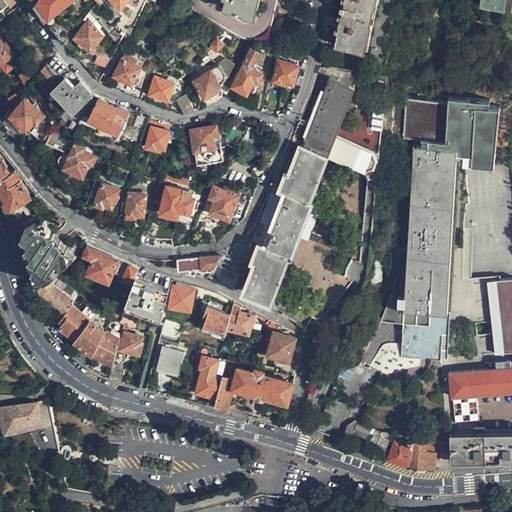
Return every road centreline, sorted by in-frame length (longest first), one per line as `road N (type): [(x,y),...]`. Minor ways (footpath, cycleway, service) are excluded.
road 1 (residential): [(72,219),(89,236),(301,330),(303,364),(282,441)]
road 2 (tertiary): [(282,441),(108,392),(62,368),(30,330),(0,252)]
road 3 (residential): [(288,132),(239,110),(192,122),(155,117),(96,85),(25,0)]
road 4 (residential): [(72,219),(153,252),(223,244),(252,214),(288,132)]
road 5 (tertiary): [(511,481),(409,486),(282,441)]
road 6 (residential): [(288,132),(303,92),(317,0)]
